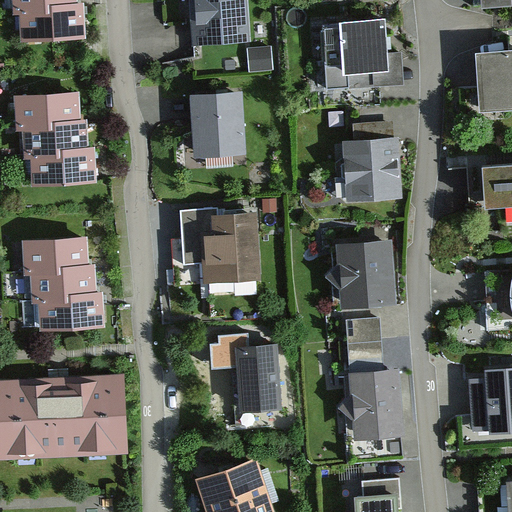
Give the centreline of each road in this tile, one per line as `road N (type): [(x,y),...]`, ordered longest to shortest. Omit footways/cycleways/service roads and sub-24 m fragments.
road 1 (residential): [(427,0),(432,85),(419,307),(439,511)]
road 2 (residential): [(155,511),(118,0)]
